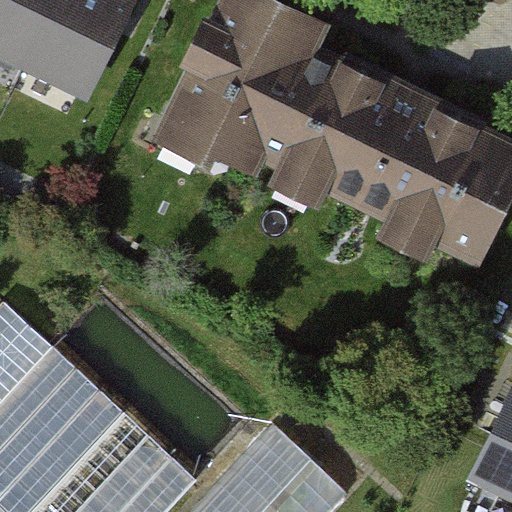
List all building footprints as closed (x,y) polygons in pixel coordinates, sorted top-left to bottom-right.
[(129,0),(0,0),(0,47),(86,89),(129,0)] [(319,26),(266,0),(224,0),(165,121),(254,165),(262,149),(477,254),(511,183),(511,142),(311,44),(319,26)] [(0,511),(169,511),(200,478),(5,302),(0,307),(0,511)] [(511,388),(474,475),(511,491),(511,388)] [(283,424),(198,511),(337,511),(356,494),(283,424)]
